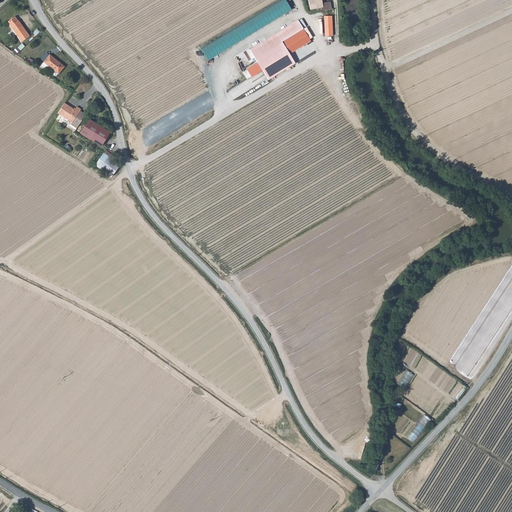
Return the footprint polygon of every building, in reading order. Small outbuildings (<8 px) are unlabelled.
[(308,0),(310,9),(323,7),(321,0),(308,0)] [(288,1),(202,47),(208,58),(294,12),(288,1)] [(333,16),(325,16),(327,36),(335,35),(333,16)] [(7,22),(20,42),(29,35),(19,20),(18,21),(16,17),(7,22)] [(250,49),(253,55),(302,26),(298,20),(250,49)] [(311,40),(302,26),(253,55),(268,79),(295,62),(289,53),(311,40)] [(43,62),(58,75),(64,66),(49,54),(43,62)] [(230,88),(233,96),(251,89),(248,81),(230,88)] [(53,112),(57,114),(64,103),(61,101),(53,112)] [(66,122),(73,127),(82,113),(77,109),(77,108),(73,105),(71,108),(64,103),(57,114),(67,121),(66,122)] [(90,119),(80,133),(101,146),(110,132),(90,119)] [(104,152),(95,165),(111,177),(120,164),(104,152)] [(408,386),(415,375),(409,370),(401,382),(408,386)] [(408,437),(415,442),(432,419),(426,414),(408,437)]
